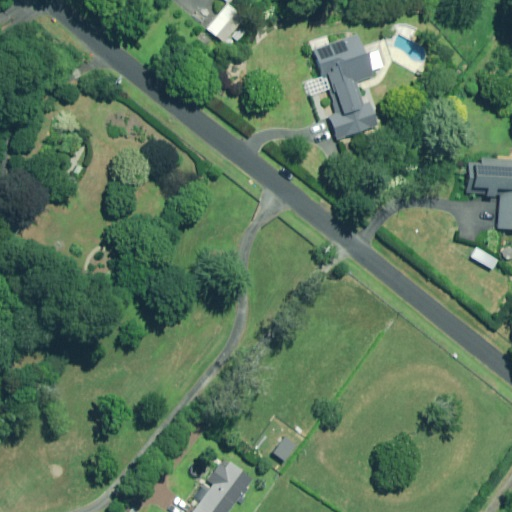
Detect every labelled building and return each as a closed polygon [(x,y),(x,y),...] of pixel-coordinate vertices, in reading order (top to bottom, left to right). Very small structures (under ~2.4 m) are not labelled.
[(238,16),(225,6),(205,30),(221,44),(229,34),(226,31),(238,16)] [(369,77),(357,40),(313,55),(322,80),(327,79),(339,115),(327,119),(334,139),(372,126),(364,102),(360,104),(353,83),(369,77)] [(252,111),(213,82),(199,101),(249,138),(254,131),(243,123),(252,111)] [(511,163),(465,161),(463,189),(483,190),(482,198),(498,199),(496,230),(511,230),(511,163)] [(227,511),(250,482),(218,458),(203,479),(210,485),(190,511),(227,511)]
